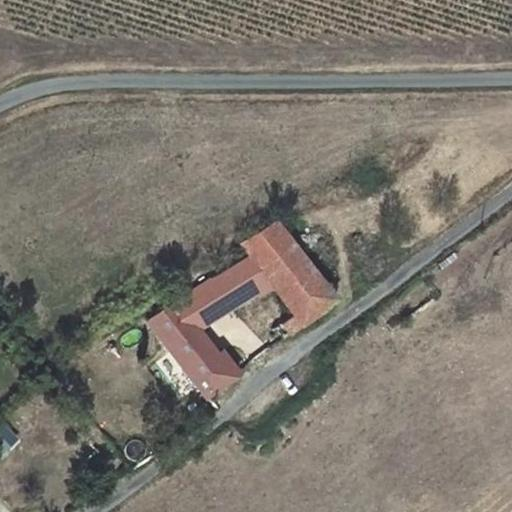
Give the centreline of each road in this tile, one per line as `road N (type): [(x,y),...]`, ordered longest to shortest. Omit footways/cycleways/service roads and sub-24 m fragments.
road 1 (unclassified): [(511,184),(94,511)]
road 2 (unclassified): [(511,80),(69,83),(0,103)]
